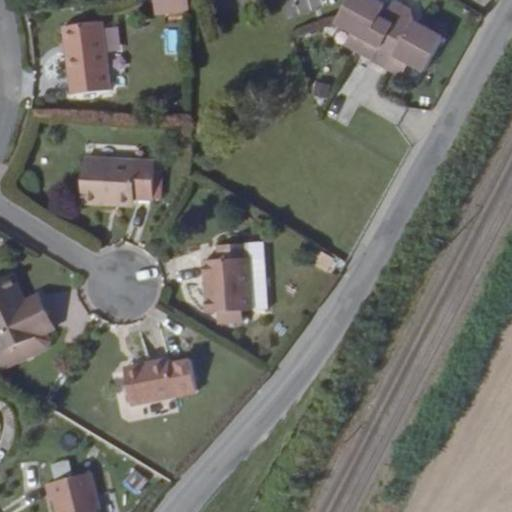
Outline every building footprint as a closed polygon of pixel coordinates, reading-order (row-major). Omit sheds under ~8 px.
[(373,62),(404,5),(396,1),(383,5),(374,0),(348,0),(336,23),(353,32),(366,40),(359,53),(373,62)] [(410,9),(404,5),(373,62),(388,70),(396,56),(408,63),(425,73),(443,39),(416,23),(414,22),(410,9)] [(68,93),(108,89),(100,23),(61,27),(68,93)] [(353,32),(346,46),(359,53),(366,40),(353,32)] [(400,77),(408,63),(396,56),(388,70),(400,77)] [(151,199),(154,162),(83,156),(80,201),(111,203),(112,196),(132,197),(151,199)] [(244,311),(253,311),(247,245),(220,247),(220,261),(212,261),(213,283),(206,283),(208,314),(219,313),(244,311)] [(342,276),(349,263),(332,253),(325,267),(342,276)] [(212,261),(205,261),(206,283),(213,283),(212,261)] [(36,295),(22,301),(9,275),(0,278),(0,353),(44,332),(51,329),(36,295)] [(220,324),(244,323),(244,311),(219,313),(220,324)] [(0,367),(46,348),(48,342),(44,332),(0,353),(0,367)] [(132,407),(197,391),(189,359),(177,361),(178,364),(169,366),(167,360),(136,367),(137,371),(124,375),(132,407)] [(127,489),(141,497),(150,482),(136,473),(127,489)] [(57,511),(97,511),(89,475),(45,485),(48,501),(55,499),(57,511)]
